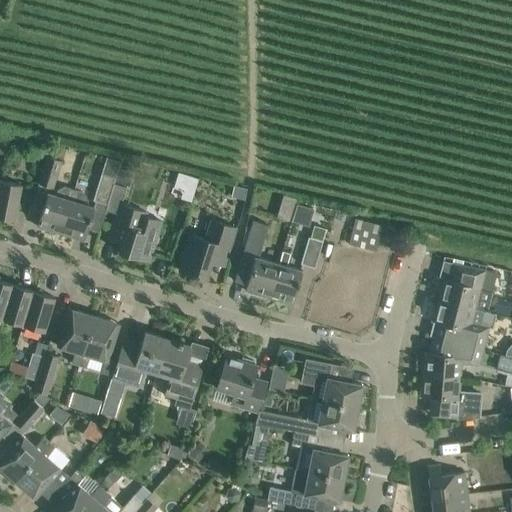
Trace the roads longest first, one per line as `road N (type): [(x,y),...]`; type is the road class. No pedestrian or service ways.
road 1 (residential): [(381,363),(0,255)]
road 2 (unclassified): [(251,0),(252,187)]
road 3 (residential): [(381,363),(412,240)]
road 4 (residential): [(511,429),(385,441)]
